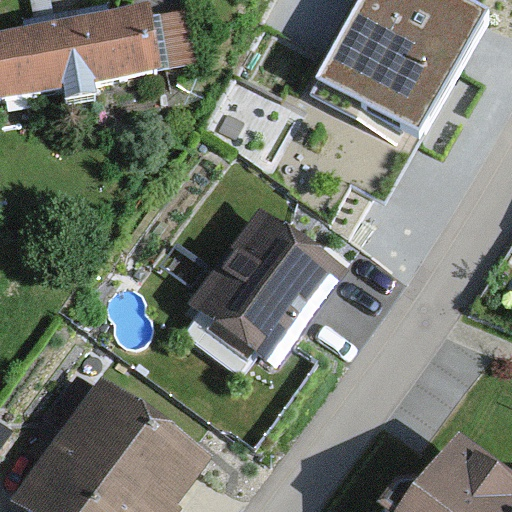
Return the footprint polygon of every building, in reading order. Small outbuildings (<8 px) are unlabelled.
[(486,18),(453,0),(364,0),(318,81),(417,138),(486,18)] [(169,13),(0,42),(0,94),(2,108),(180,77),(169,13)] [(348,269),(259,207),(196,298),(284,360),(348,269)] [(175,511),(212,462),(96,378),(14,491),(43,511),(175,511)] [(511,511),(511,473),(456,440),(407,511),(511,511)]
